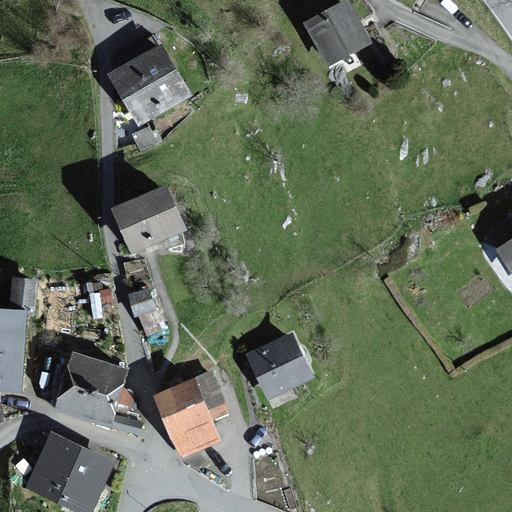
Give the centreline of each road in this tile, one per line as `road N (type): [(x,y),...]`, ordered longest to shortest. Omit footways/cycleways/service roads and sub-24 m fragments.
road 1 (unclassified): [(85,0),(103,40),(109,221),(155,460)]
road 2 (residential): [(0,439),(31,423),(61,422),(155,460)]
